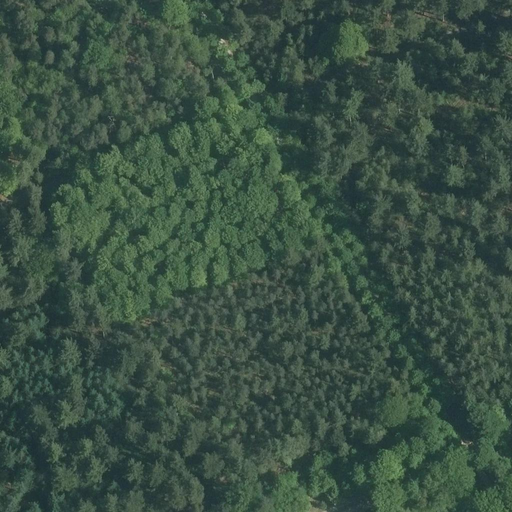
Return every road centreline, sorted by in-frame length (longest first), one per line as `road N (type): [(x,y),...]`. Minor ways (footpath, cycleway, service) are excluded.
road 1 (track): [(0,203),(511,11)]
road 2 (track): [(348,511),(511,439)]
